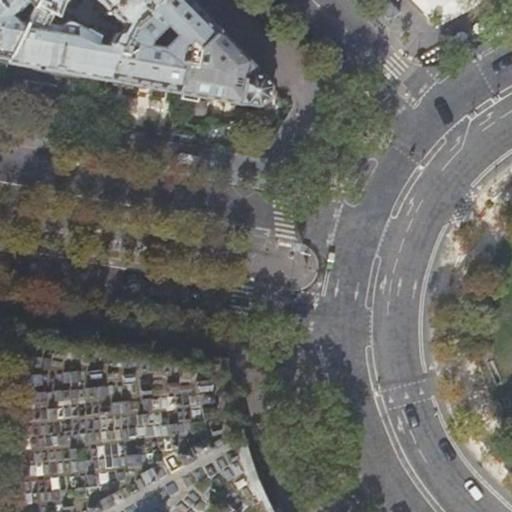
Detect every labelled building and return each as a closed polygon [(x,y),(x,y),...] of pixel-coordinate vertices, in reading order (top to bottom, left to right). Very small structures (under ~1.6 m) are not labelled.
[(0,0),(0,61),(3,62),(31,4),(33,0),(0,0)] [(33,0),(31,4),(56,17),(62,5),(66,0),(93,0),(122,29),(119,32),(114,36),(108,44),(118,50),(128,30),(158,0),(33,0)] [(177,94),(182,63),(194,65),(196,52),(217,31),(197,12),(185,0),(158,0),(128,30),(118,50),(107,71),(106,81),(142,87),(177,94)] [(56,17),(31,4),(3,62),(61,73),(106,81),(107,71),(118,50),(108,44),(56,17)] [(182,63),(177,94),(183,95),(183,100),(184,102),(193,103),(196,102),(196,97),(257,107),(260,103),(267,99),(269,88),(268,85),(267,85),(262,79),(263,78),(263,77),(260,75),(260,77),(252,75),(253,68),(249,63),(245,59),(217,31),(196,52),(194,65),(182,63)] [(283,511),(278,503),(271,507),(274,511),(283,511)]
